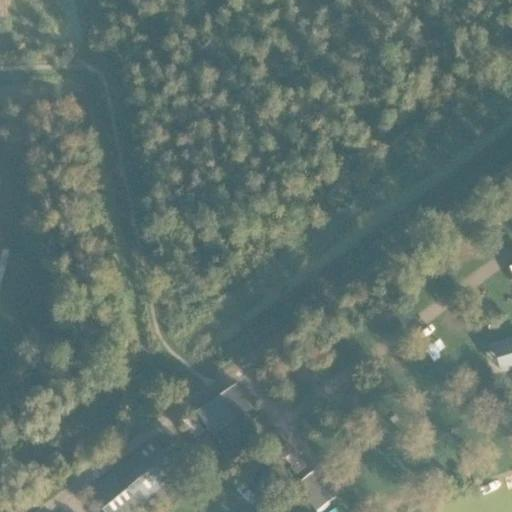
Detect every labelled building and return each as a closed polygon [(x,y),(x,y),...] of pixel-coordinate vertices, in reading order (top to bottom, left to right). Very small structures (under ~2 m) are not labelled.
[(511,342),(501,345),(508,368),(511,366),(511,342)] [(204,434),(192,416),(182,424),(194,441),(204,434)] [(219,453),(207,436),(195,444),(207,461),(219,453)] [(286,446),(278,453),(277,455),(281,460),(284,460),(289,468),(289,470),(293,475),(295,476),(304,469),(305,467),(300,461),(298,461),(292,454),(292,453),(293,451),(289,446),(286,446)] [(104,511),(138,511),(147,505),(152,510),(161,502),(169,511),(172,511),(194,494),(185,482),(197,472),(176,447),(164,457),(158,450),(143,463),(137,456),(90,494),(104,511)] [(315,475),(296,488),(313,511),(319,511),(334,501),(315,475)]
